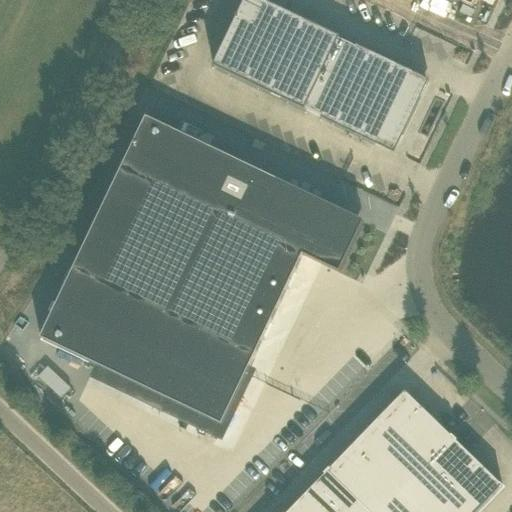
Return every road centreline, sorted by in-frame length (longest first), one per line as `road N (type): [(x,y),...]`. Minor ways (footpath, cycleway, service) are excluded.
road 1 (residential): [(511,400),(420,310),(417,253),(511,54)]
road 2 (unclassified): [(0,258),(140,0)]
road 3 (unclassified): [(104,511),(0,416)]
